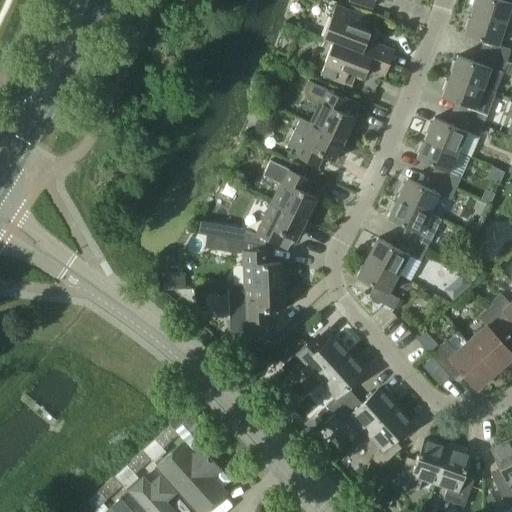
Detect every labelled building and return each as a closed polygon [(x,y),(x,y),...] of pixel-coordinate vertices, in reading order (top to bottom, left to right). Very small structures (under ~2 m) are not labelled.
[(392,0),(348,0),(348,1),(372,8),(375,0),(388,0),(392,1),(392,0)] [(473,0),(471,8),(473,8),(471,14),(505,25),(511,4),(500,0),(473,0)] [(331,18),(323,39),(332,43),(333,42),(389,64),(394,51),(367,41),(370,33),(364,30),(369,17),(336,4),(331,18)] [(464,35),(498,46),(505,25),(471,14),(470,19),(468,19),(464,28),(466,29),(464,35)] [(332,43),(320,75),(344,84),(351,87),(356,75),(364,78),(367,69),(385,76),(389,64),(333,42),(332,43)] [(502,47),(498,58),(507,61),(511,50),(502,47)] [(503,73),(507,61),(498,58),(480,52),(476,63),(503,73)] [(496,93),(503,73),(476,63),(457,56),(455,62),(453,61),(450,71),(451,71),(450,76),(483,89),(483,88),(496,93)] [(442,97),(461,104),(487,114),(496,93),(483,88),(483,89),(450,76),(448,82),(446,81),(442,91),(444,91),(442,97)] [(310,123),(344,140),(354,118),(361,104),(349,99),(348,101),(326,91),(307,82),(305,87),(304,91),(304,95),(305,98),(308,101),(310,102),(318,107),(310,123)] [(457,115),(474,122),(483,126),(487,114),(461,104),(457,115)] [(334,161),(344,140),(310,123),(300,118),(287,146),(297,150),(294,156),(317,167),(322,156),(334,161)] [(425,132),(427,133),(425,138),(457,152),(466,132),(434,118),(431,124),(429,123),(425,132)] [(470,133),(479,137),(483,126),(474,122),(470,133)] [(416,159),(449,172),(457,152),(425,138),(423,143),(421,143),(417,152),(419,153),(416,159)] [(271,162),(264,175),(281,183),(271,202),(305,219),(316,197),(305,192),(310,181),(287,170),(271,162)] [(461,178),(452,174),(447,185),(456,189),(461,178)] [(400,193),(397,198),(429,214),(439,194),(407,178),(404,184),(402,183),(398,192),(400,193)] [(442,195),(451,200),(456,189),(447,185),(442,195)] [(419,234),(423,235),(431,240),(441,219),(429,214),(397,198),(395,203),(393,203),(389,212),(390,213),(388,218),(419,234)] [(284,235),(295,240),(305,219),(271,202),(256,235),(278,246),(284,235)] [(221,249),(239,250),(240,232),(222,232),(221,249)] [(426,250),(431,240),(423,235),(417,246),(426,250)] [(370,252),(367,257),(398,274),(409,255),(378,238),(375,243),(373,242),(368,251),(370,252)] [(412,257),(420,261),(426,250),(417,246),(412,257)] [(243,251),(244,287),(282,286),(281,262),(268,263),(268,250),(243,251)] [(356,277),(374,286),(387,294),(398,274),(367,257),(364,262),(362,261),(358,270),(359,271),(356,277)] [(244,287),(229,288),(230,338),(271,337),(271,323),(270,310),(283,310),(282,286),(244,287)] [(393,310),(399,300),(387,294),(374,286),(368,296),(393,310)] [(511,320),(511,302),(510,304),(500,293),(485,307),(486,309),(503,327),(511,320)] [(495,372),(511,356),(511,354),(495,335),(503,327),(486,309),(478,317),(486,326),(468,342),(495,372)] [(304,364),(319,381),(349,354),(333,336),(315,352),(307,344),(280,368),(289,377),(304,364)] [(458,369),(476,389),(495,372),(468,342),(456,353),(446,342),(431,356),(449,376),(458,369)] [(335,398),(326,406),(333,414),(354,395),(347,388),(365,372),(349,354),(319,381),(335,398)] [(350,415),(366,433),(395,406),(379,388),(362,404),(354,395),(333,414),(341,424),(350,415)] [(381,467),(401,448),(394,440),(412,424),(395,406),(366,433),(381,450),(372,458),(381,467)] [(193,511),(206,511),(231,491),(172,426),(142,453),(193,511)] [(398,481),(397,483),(418,491),(422,480),(434,484),(448,446),(425,439),(417,461),(406,458),(398,481)] [(501,471),(491,476),(494,481),(503,501),(511,496),(511,491),(509,485),(511,483),(511,439),(491,449),(501,471)] [(448,446),(434,484),(447,489),(443,500),(464,507),(473,480),(463,477),(470,454),(448,446)] [(193,511),(142,453),(113,479),(141,511),(193,511)] [(92,511),(141,511),(113,479),(85,503),(92,511)]
